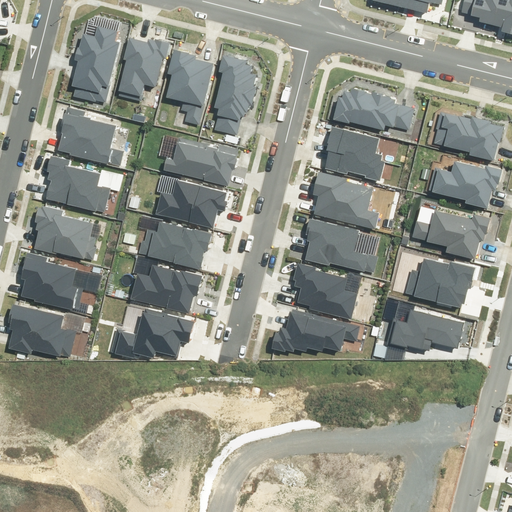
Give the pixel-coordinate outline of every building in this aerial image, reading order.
[(372,0),(372,1),(428,14),(431,3),(442,5),(443,0),(372,0)] [(511,0),(465,0),(462,12),(471,14),(471,15),(480,18),(479,22),(502,27),(501,31),(511,34),(511,0)] [(106,103),(121,43),(114,41),(117,30),(97,25),(94,35),(83,32),(79,48),(78,47),(75,60),(78,61),(72,86),(76,87),(73,96),(96,102),(96,100),(106,103)] [(119,95),(141,101),(143,95),(141,95),(144,84),(155,87),(162,58),(166,59),(170,43),(155,39),(155,40),(148,39),(147,42),(129,37),(123,60),(126,60),(119,91),(120,91),(119,95)] [(184,122),(200,126),(205,104),(203,103),(213,64),(195,59),(196,56),(189,54),(189,53),(173,49),(167,74),(171,75),(165,98),(182,102),(180,111),(186,112),(184,122)] [(215,129),(237,135),(242,116),(244,116),(245,112),(248,113),(249,105),(252,106),(257,87),(255,87),(257,76),(251,74),(253,66),(246,64),(247,60),(222,54),(218,72),(222,73),(214,108),(218,109),(217,115),(218,115),(215,129)] [(409,130),(415,108),(396,103),(398,98),(372,91),(371,93),(352,88),(350,92),(344,91),(342,97),(339,97),(333,119),(349,123),(349,121),(384,130),(385,125),(393,127),(394,126),(409,130)] [(70,155),(121,167),(125,150),(111,147),(117,125),(91,119),(91,118),(85,116),(86,111),(67,107),(65,114),(64,113),(61,126),(63,126),(61,133),(62,134),(58,150),(70,153),(70,155)] [(469,155),(494,161),(498,143),(500,144),(504,127),(490,124),(491,122),(472,117),(471,119),(440,111),(436,129),(438,129),(434,143),(470,152),(469,155)] [(364,178),(381,182),(386,161),(381,160),(383,155),(376,153),(380,138),(332,126),(328,143),(329,143),(327,150),(329,151),(325,169),(348,174),(348,172),(365,176),(364,178)] [(164,170),(228,185),(232,168),(236,170),(239,158),(237,158),(239,149),(220,144),(219,148),(179,138),(174,160),(167,158),(164,170)] [(96,210),(104,212),(110,188),(102,186),(102,187),(97,186),(100,173),(70,165),(71,160),(50,155),(46,172),(49,172),(47,179),(51,180),(47,198),(96,211),(96,210)] [(465,203),(487,208),(492,189),(496,190),(497,184),(499,184),(502,169),(486,165),(485,168),(454,161),(451,172),(441,170),(442,169),(435,167),(429,190),(432,191),(432,192),(466,200),(465,203)] [(314,214),(375,229),(379,214),(367,211),(373,188),(347,181),(348,178),(319,171),(313,194),(319,196),(314,214)] [(155,214),(214,228),(218,210),(225,212),(227,202),(225,201),(227,192),(177,180),(173,195),(161,192),(155,214)] [(84,257),(93,259),(96,248),(94,247),(96,238),(90,237),(94,222),(64,215),(65,210),(41,205),(41,207),(38,207),(34,223),(37,223),(35,230),(38,231),(34,249),(56,254),(56,252),(84,258),(84,257)] [(445,252),(475,259),(480,240),(483,241),(485,234),(486,234),(490,218),(473,214),(472,219),(435,210),(431,224),(416,221),(412,237),(427,240),(426,242),(447,246),(445,252)] [(365,270),(374,273),(378,257),(368,254),(368,256),(353,252),(358,231),(309,218),(305,235),(308,235),(306,241),(310,242),(305,260),(329,266),(330,263),(364,272),(365,270)] [(146,257),(200,270),(203,257),(202,257),(203,250),(207,251),(211,234),(193,229),(193,230),(160,223),(158,232),(147,229),(144,241),(141,240),(138,254),(147,256),(146,257)] [(72,308),(78,310),(84,287),(74,285),(78,268),(48,261),(49,257),(26,252),(23,265),(24,265),(21,279),(24,280),(21,296),(35,300),(34,301),(72,310),(72,308)] [(414,296),(461,307),(462,303),(464,304),(468,288),(470,289),(476,267),(449,261),(449,264),(423,257),(420,271),(411,269),(406,293),(414,295),(414,296)] [(295,305),(351,318),(357,294),(345,291),(348,278),(316,270),(317,267),(298,263),(293,280),(296,280),(294,286),(299,287),(295,305)] [(166,308),(189,314),(193,295),(197,296),(202,276),(182,271),(182,273),(177,272),(177,271),(152,265),(150,277),(137,274),(131,299),(166,307),(166,308)] [(60,355),(71,357),(77,331),(67,329),(67,330),(61,328),(64,316),(13,304),(8,323),(10,323),(9,330),(12,330),(8,348),(31,354),(32,350),(60,356),(60,355)] [(155,352),(178,358),(182,341),(189,343),(194,321),(167,315),(168,314),(145,308),(144,313),(143,312),(137,334),(125,331),(126,330),(117,328),(111,352),(115,353),(115,354),(138,359),(140,354),(153,358),(155,352)] [(343,338),(356,341),(360,326),(293,310),(292,312),(290,311),(286,328),(280,327),(279,332),(276,332),(272,348),(285,352),(285,350),(294,352),(295,349),(306,352),(307,348),(322,351),(323,347),(340,351),(343,338)] [(431,342),(458,349),(459,342),(460,342),(463,330),(462,330),(464,323),(410,310),(407,323),(398,321),(399,319),(394,318),(387,344),(407,349),(408,346),(429,351),(431,342)] [(353,483),(324,476),(319,495),(381,511),(386,494),(382,493),(387,472),(358,464),(353,483)]
